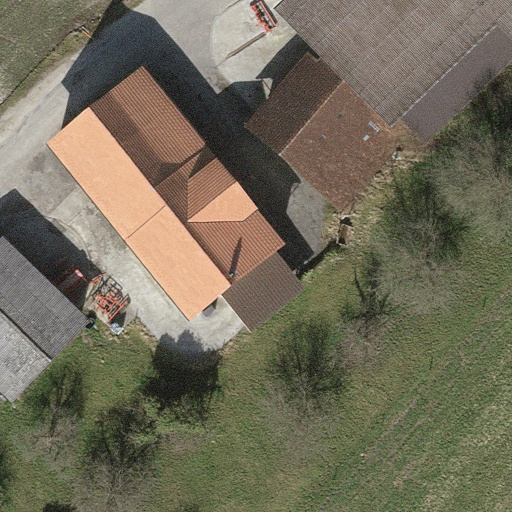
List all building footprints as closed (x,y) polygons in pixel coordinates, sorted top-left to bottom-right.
[(511,0),(298,0),(284,14),(329,60),(411,144),(511,46),(511,0)] [(411,144),(329,60),(256,131),(338,216),(411,144)] [(291,252),(153,78),(56,154),(194,328),(291,252)] [(96,329),(10,245),(0,255),(0,392),(18,409),(96,329)] [(86,389),(67,407),(110,452),(129,433),(86,389)]
